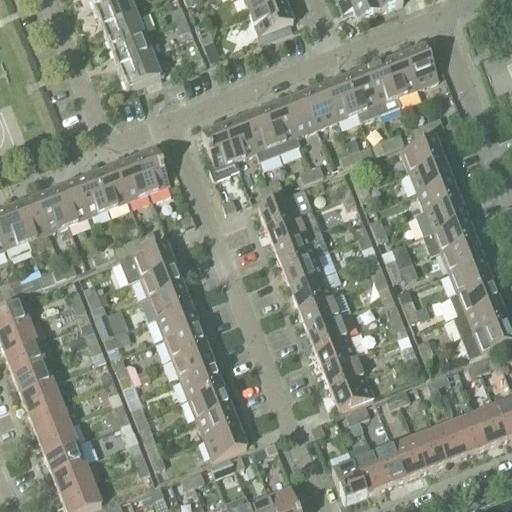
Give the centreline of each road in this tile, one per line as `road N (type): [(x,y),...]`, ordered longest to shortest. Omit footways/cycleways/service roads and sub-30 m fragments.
road 1 (residential): [(167,126),(321,511)]
road 2 (residential): [(167,126),(122,142),(98,136),(46,0)]
road 3 (residential): [(511,200),(437,18)]
road 4 (residential): [(336,58),(167,126)]
